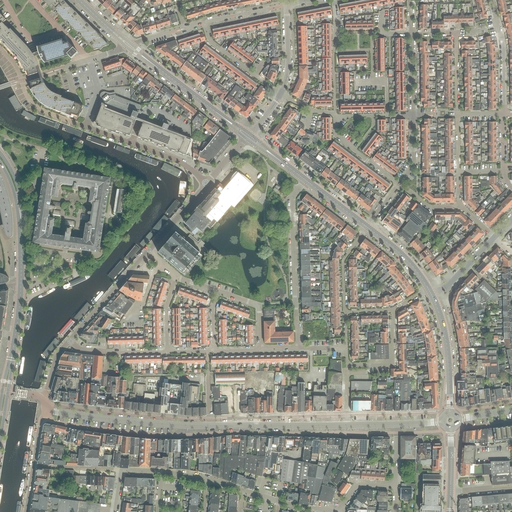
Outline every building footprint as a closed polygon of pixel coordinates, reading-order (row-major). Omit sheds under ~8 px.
[(71,8),(64,0),(63,1),(62,0),(55,0),(49,6),(53,11),(54,10),(61,18),(71,8)] [(106,9),(107,9),(109,7),(115,0),(107,0),(103,5),(104,6),(103,6),(106,9)] [(123,2),(124,0),(115,0),(109,7),(107,9),(113,14),(114,12),(123,2)] [(114,12),(113,14),(117,17),(117,18),(118,19),(119,19),(119,20),(121,18),(125,13),(122,10),(124,8),(123,8),(126,4),(123,2),(114,12)] [(135,17),(139,12),(142,9),(134,3),(130,7),(125,13),(121,18),(119,20),(123,23),(124,24),(124,25),(125,26),(126,25),(127,26),(135,17)] [(171,22),(171,24),(172,24),(178,22),(175,14),(174,12),(173,7),(167,9),(171,22)] [(61,18),(65,22),(66,22),(73,29),(83,19),(75,12),(71,8),(61,18)] [(499,10),(500,16),(503,16),(503,15),(508,14),(507,10),(510,10),(510,8),(499,10)] [(171,25),(170,22),(168,16),(165,17),(164,14),(161,15),(160,15),(162,20),(164,27),(171,25)] [(132,30),(133,28),(137,24),(134,22),(137,19),(135,17),(127,26),(129,28),(129,29),(130,30),(131,30),(132,30)] [(149,18),(147,19),(147,20),(151,31),(152,30),(152,31),(153,30),(154,31),(155,30),(156,29),(157,29),(156,27),(154,22),(150,24),(149,18)] [(83,19),(73,29),(77,33),(78,33),(85,40),(95,31),(87,23),(83,19)] [(158,29),(164,27),(162,20),(159,21),(159,19),(155,21),(158,29)] [(143,26),(144,31),(145,33),(146,33),(148,33),(148,32),(149,32),(149,31),(151,31),(147,20),(145,21),(147,25),(143,26)] [(140,26),(138,25),(134,29),(132,31),(137,35),(137,34),(138,35),(143,33),(141,26),(140,26)] [(7,27),(0,33),(0,40),(14,55),(16,58),(19,62),(22,66),(23,69),(24,72),(26,71),(28,76),(38,73),(39,73),(38,70),(37,66),(35,63),(34,60),(32,57),(30,54),(28,51),(26,48),(24,46),(13,35),(15,34),(12,31),(11,32),(9,31),(10,30),(7,27)] [(95,31),(85,40),(94,50),(109,45),(95,31)] [(199,33),(193,35),(197,47),(199,46),(198,43),(205,41),(203,34),(199,35),(199,33)] [(193,35),(188,37),(191,45),(194,44),(195,47),(197,47),(193,35)] [(185,50),(187,50),(183,38),(178,40),(181,49),(184,47),(185,50)] [(41,59),(42,60),(43,61),(44,63),(45,63),(68,55),(71,59),(78,52),(73,48),(68,43),(63,45),(62,40),(38,48),(38,47),(37,47),(37,48),(37,49),(38,50),(38,51),(38,52),(39,53),(39,55),(40,56),(40,57),(41,59)] [(157,47),(156,50),(166,57),(172,49),(176,47),(178,46),(177,43),(176,41),(157,47)] [(469,49),(475,49),(479,49),(478,42),(475,43),(475,41),(469,41),(469,42),(469,48),(469,49)] [(228,49),(232,52),(240,43),(238,42),(236,44),(233,42),(228,49)] [(240,43),(232,52),(237,56),(242,48),(239,46),(241,44),(240,43)] [(205,44),(200,52),(203,54),(201,56),(203,57),(210,48),(205,44)] [(172,49),(166,57),(168,59),(170,61),(170,60),(171,61),(176,54),(173,52),(177,47),(176,47),(172,49)] [(209,58),(214,51),(210,48),(203,57),(204,58),(206,56),(209,58)] [(242,48),(237,56),(241,59),(248,49),(247,48),(245,51),(242,48)] [(248,49),(241,59),(245,62),(251,55),(248,53),(250,50),(248,49)] [(210,63),(211,64),(219,54),(214,51),(209,58),(212,60),(210,63)] [(176,54),(171,61),(173,63),(176,64),(182,56),(181,53),(180,54),(178,56),(176,54)] [(211,64),(213,65),(215,63),(217,65),(223,58),(219,54),(211,64)] [(245,62),(250,65),(257,56),(255,55),(253,57),(251,55),(245,62)] [(180,68),(183,64),(185,61),(182,59),(183,57),(182,56),(176,64),(180,68)] [(188,63),(192,57),(190,56),(181,68),(183,70),(183,71),(185,72),(186,72),(191,65),(188,63)] [(199,65),(203,60),(198,57),(194,61),(199,65)] [(223,58),(217,65),(220,67),(218,69),(220,71),(227,61),(223,58)] [(115,71),(117,70),(113,59),(107,61),(110,69),(114,68),(115,71)] [(125,62),(122,66),(125,68),(123,71),(125,72),(132,62),(127,59),(125,62)] [(208,64),(203,60),(199,65),(199,66),(201,67),(204,69),(208,64)] [(232,64),(227,61),(220,71),(221,72),(223,69),(226,71),(232,64)] [(125,72),(126,73),(128,70),(131,73),(136,66),(134,64),(132,62),(125,72)] [(227,76),(229,77),(236,67),(232,64),(226,71),(229,73),(227,76)] [(191,65),(186,72),(186,73),(188,75),(189,74),(191,76),(198,67),(196,65),(194,67),(191,65)] [(265,68),(268,70),(269,71),(277,74),(277,73),(278,73),(279,67),(278,65),(267,65),(265,68)] [(136,77),(140,72),(142,70),(139,68),(139,67),(138,67),(138,66),(137,67),(137,66),(132,72),(131,73),(128,76),(129,79),(133,74),(136,77)] [(198,67),(191,76),(193,78),(195,80),(195,79),(196,80),(201,72),(198,70),(201,67),(199,66),(198,67)] [(201,72),(196,80),(196,81),(198,82),(199,82),(201,83),(212,69),(209,67),(205,73),(206,73),(204,75),(201,72)] [(236,67),(229,77),(230,78),(232,76),(235,78),(240,71),(236,67)] [(141,82),(146,76),(147,74),(147,73),(145,72),(144,72),(142,71),(143,70),(134,82),(136,83),(138,80),(141,82)] [(277,74),(269,71),(268,70),(264,76),(272,82),(274,82),(274,81),(277,74)] [(236,82),(237,84),(244,74),(240,71),(235,78),(237,80),(236,82)] [(243,84),(249,77),(244,74),(237,84),(239,85),(241,82),(243,84)] [(143,85),(146,87),(148,85),(151,80),(153,78),(152,78),(153,77),(151,76),(150,76),(148,75),(147,77),(138,88),(140,89),(143,85)] [(207,88),(215,77),(213,75),(210,79),(207,77),(202,84),(202,85),(203,86),(204,86),(207,88)] [(217,78),(215,77),(207,88),(209,90),(209,91),(211,91),(212,91),(212,92),(217,85),(214,82),(216,80),(217,78)] [(244,89),(246,90),(253,80),(249,77),(243,84),(246,86),(244,89)] [(153,78),(151,80),(148,85),(151,88),(149,91),(151,92),(158,82),(156,81),(156,80),(155,79),(154,79),(153,79),(153,78)] [(306,84),(308,80),(300,78),(300,79),(299,79),(298,80),(299,81),(298,84),(307,88),(310,86),(311,86),(309,85),(308,85),(306,84)] [(60,112),(65,99),(61,97),(61,98),(59,97),(60,96),(56,95),(56,96),(51,94),(49,92),(47,91),(45,89),(44,87),(43,84),(42,82),(41,79),(40,79),(30,82),(31,85),(32,89),(30,90),(32,94),(34,97),(36,99),(38,101),(40,103),(44,105),(50,108),(60,112)] [(253,80),(246,90),(247,91),(249,89),(252,91),(258,84),(253,80)] [(161,88),(163,86),(162,86),(162,85),(161,84),(160,84),(158,82),(151,92),(152,93),(154,91),(157,93),(161,88)] [(216,94),(217,96),(226,84),(224,83),(222,86),(218,83),(217,85),(212,92),(213,92),(213,93),(214,94),(215,94),(216,94)] [(222,100),(228,93),(225,90),(226,89),(225,89),(227,86),(226,84),(217,96),(220,98),(220,99),(221,100),(222,99),(222,100)] [(302,92),(304,89),(304,90),(303,92),(305,94),(305,93),(308,91),(307,90),(308,90),(310,86),(307,88),(298,84),(296,86),(295,86),(295,87),(295,88),(295,89),(302,92)] [(267,91),(261,86),(259,89),(255,87),(254,89),(264,96),(265,94),(266,94),(267,92),(267,91)] [(158,102),(160,102),(161,100),(169,90),(167,89),(168,88),(167,88),(167,89),(166,89),(166,88),(165,87),(164,87),(159,93),(158,94),(161,96),(157,102),(158,102)] [(254,95),(253,96),(260,101),(260,100),(261,101),(263,99),(262,98),(264,96),(254,89),(252,91),(255,94),(254,95)] [(295,89),(293,94),(293,95),(296,97),(299,99),(300,99),(303,100),(303,98),(305,95),(305,94),(303,92),(302,92),(295,89)] [(352,91),(352,89),(340,89),(340,95),(343,95),(344,99),(350,99),(350,96),(349,96),(349,91),(352,91)] [(172,96),(174,94),(173,94),(173,93),(172,92),(171,92),(171,91),(170,92),(169,90),(161,100),(163,102),(166,98),(169,101),(172,96)] [(233,90),(224,101),(226,103),(227,104),(228,104),(229,105),(234,99),(231,97),(235,91),(233,90)] [(305,93),(305,94),(305,95),(303,98),(303,100),(308,102),(309,100),(311,92),(309,92),(308,94),(305,93)] [(233,108),(234,108),(240,100),(238,98),(240,95),(238,93),(234,99),(229,105),(231,106),(231,107),(232,108),(233,108)] [(243,106),(239,112),(240,113),(239,113),(240,114),(241,115),(242,115),(243,115),(246,117),(248,117),(252,112),(252,111),(256,106),(259,102),(257,100),(253,97),(250,94),(248,93),(245,98),(248,100),(249,101),(245,106),(246,106),(245,107),(243,106)] [(97,127),(101,128),(115,133),(116,131),(130,136),(138,115),(140,113),(139,111),(141,106),(116,96),(115,95),(116,95),(111,96),(110,96),(109,96),(108,96),(108,95),(107,95),(107,94),(102,98),(102,99),(103,99),(103,100),(103,101),(103,102),(95,123),(98,124),(97,127)] [(315,106),(320,106),(320,94),(318,94),(318,97),(311,97),(311,105),(315,105),(315,106)] [(175,96),(175,95),(173,97),(170,101),(173,102),(170,106),(172,107),(177,101),(179,102),(181,100),(177,97),(178,97),(176,95),(175,96)] [(11,99),(20,112),(24,109),(16,96),(11,99)] [(239,112),(243,106),(241,104),(243,101),(244,99),(242,98),(240,100),(234,108),(236,110),(236,111),(237,112),(238,112),(239,112)] [(65,99),(60,112),(70,116),(71,114),(79,117),(83,106),(65,99)] [(175,109),(176,107),(178,105),(182,108),(186,103),(185,103),(185,102),(184,101),(183,101),(181,100),(179,102),(177,101),(172,107),(175,109)] [(183,114),(186,115),(188,113),(189,113),(190,111),(188,109),(190,107),(188,105),(189,105),(187,104),(186,104),(186,103),(182,108),(181,109),(184,111),(185,110),(185,111),(183,114)] [(190,114),(193,117),(195,114),(197,112),(196,111),(196,110),(195,109),(194,110),(190,107),(188,109),(190,111),(189,113),(188,113),(186,115),(188,116),(190,114)] [(293,119),(294,119),(297,115),(298,116),(299,112),(297,111),(296,110),(295,110),(294,110),(293,111),(290,109),(290,110),(289,110),(288,111),(289,111),(287,114),(293,119)] [(27,117),(41,122),(43,118),(29,112),(27,117)] [(192,129),(203,116),(200,113),(200,114),(199,113),(197,112),(192,119),(192,129)] [(301,127),(303,124),(297,121),(296,121),(294,119),(293,119),(287,114),(285,116),(284,116),(284,117),(284,118),(283,118),(284,118),(284,119),(290,123),(292,121),(296,123),(300,126),(301,127)] [(202,127),(206,122),(207,120),(206,119),(207,119),(203,116),(192,129),(193,139),(194,140),(194,139),(196,137),(203,127),(202,127)] [(291,123),(290,123),(284,119),(283,119),(282,120),(282,121),(281,123),(291,131),(292,129),(289,126),(291,123)] [(48,125),(62,130),(63,125),(49,120),(48,125)] [(209,121),(208,121),(204,128),(206,130),(204,133),(206,135),(214,125),(212,123),(212,122),(210,121),(209,121)] [(191,141),(144,123),(143,122),(137,137),(141,139),(142,140),(142,141),(143,141),(144,141),(144,140),(148,141),(148,142),(149,143),(150,143),(151,143),(151,142),(155,144),(154,144),(155,144),(155,145),(156,145),(156,146),(157,146),(157,147),(158,145),(162,146),(162,147),(162,148),(163,148),(164,148),(165,148),(168,149),(169,150),(170,151),(171,152),(172,150),(175,152),(176,153),(177,153),(178,153),(182,154),(182,155),(183,155),(183,156),(184,156),(184,157),(185,157),(186,157),(186,156),(188,156),(189,154),(187,153),(191,141)] [(278,127),(277,127),(284,132),(286,130),(290,133),(290,132),(291,131),(281,123),(279,125),(278,125),(277,126),(278,127)] [(206,135),(208,137),(211,133),(214,136),(216,133),(218,131),(219,129),(218,128),(218,127),(217,126),(216,126),(214,125),(206,135)] [(67,132),(81,137),(83,133),(69,127),(67,132)] [(284,132),(277,127),(276,127),(275,128),(275,129),(274,131),(284,139),(285,138),(281,135),(283,132),(284,132)] [(200,151),(198,159),(199,160),(199,161),(204,162),(205,162),(206,162),(208,163),(210,163),(212,160),(216,156),(228,141),(228,142),(228,141),(230,139),(230,137),(228,136),(228,135),(224,133),(220,129),(218,131),(217,133),(210,142),(203,142),(200,151)] [(274,139),(284,147),(286,145),(288,143),(284,139),(274,131),(273,132),(272,133),(272,134),(271,135),(270,135),(271,135),(271,136),(271,137),(272,138),(273,139),(274,139)] [(300,141),(306,145),(311,140),(315,134),(307,132),(306,133),(303,137),(302,139),(300,141)] [(375,133),(371,137),(381,145),(382,143),(379,141),(382,138),(375,133)] [(371,137),(368,142),(375,147),(377,144),(379,146),(381,145),(371,137)] [(95,142),(109,148),(111,143),(97,138),(95,142)] [(330,150),(333,152),(338,145),(334,141),(327,151),(329,152),(330,150)] [(291,142),(288,146),(286,148),(287,149),(289,151),(289,150),(291,152),(297,145),(295,143),(294,144),(291,142)] [(368,142),(365,146),(374,153),(375,152),(373,150),(375,147),(368,142)] [(115,150),(129,155),(131,150),(117,145),(115,150)] [(299,148),(299,146),(297,145),(291,152),(294,154),(293,154),(295,156),(296,156),(297,156),(299,153),(301,150),(302,150),(300,148),(299,148)] [(334,156),(336,157),(343,148),(338,145),(333,152),(336,154),(334,156)] [(373,155),(374,153),(365,146),(361,150),(368,156),(370,153),(373,155)] [(305,151),(301,156),(300,158),(300,159),(302,161),(305,162),(315,149),(313,148),(312,150),(311,150),(310,152),(309,152),(308,154),(305,151)] [(339,156),(342,158),(347,151),(343,148),(336,157),(337,159),(339,156)] [(315,149),(305,162),(307,164),(307,165),(309,166),(310,166),(315,159),(312,156),(315,153),(316,153),(317,150),(315,149)] [(343,163),(344,164),(351,155),(347,151),(342,158),(344,160),(343,163)] [(377,162),(384,153),(383,152),(381,154),(378,152),(372,159),(377,162)] [(384,153),(377,162),(381,166),(387,158),(384,156),(386,154),(384,153)] [(312,168),(315,170),(323,159),(322,158),(321,157),(318,155),(315,159),(310,166),(310,167),(312,169),(312,168)] [(348,163),(350,165),(356,158),(351,155),(344,164),(346,165),(348,163)] [(145,161),(159,166),(161,161),(147,156),(145,161)] [(351,169),(353,171),(360,161),(356,158),(350,165),(353,167),(351,169)] [(387,158),(381,166),(385,169),(393,159),(391,158),(389,161),(387,158)] [(323,159),(315,170),(317,172),(319,174),(319,173),(320,174),(325,167),(322,164),(323,163),(325,160),(323,159)] [(393,159),(385,169),(390,172),(395,165),(392,163),(394,160),(393,159)] [(356,169),(359,171),(364,164),(360,161),(353,171),(354,172),(356,169)] [(164,168),(178,174),(180,170),(166,164),(164,168)] [(360,176),(362,177),(369,168),(364,164),(359,171),(362,173),(360,176)] [(395,165),(390,172),(394,175),(401,166),(400,165),(398,167),(395,165)] [(330,168),(329,170),(326,168),(321,174),(321,175),(321,176),(323,177),(324,177),(326,178),(331,172),(334,167),(332,166),(331,168),(330,168)] [(422,173),(425,173),(425,177),(434,177),(434,171),(430,171),(430,167),(422,167),(422,173)] [(38,208),(39,208),(35,231),(35,235),(33,243),(64,247),(66,248),(68,248),(89,251),(99,252),(100,244),(101,241),(101,235),(103,236),(103,234),(102,234),(103,228),(104,218),(105,218),(104,217),(105,215),(105,213),(106,213),(105,213),(109,190),(109,186),(110,178),(55,170),(45,168),(44,176),(43,180),(39,203),(39,206),(39,208),(38,208)] [(340,170),(338,168),(334,174),(331,172),(326,178),(326,179),(327,180),(328,180),(330,182),(339,171),(340,170)] [(365,176),(368,178),(373,171),(369,168),(362,177),(363,178),(365,176)] [(335,185),(340,179),(337,177),(339,175),(338,174),(340,172),(339,171),(330,182),(332,183),(333,184),(334,185),(335,185)] [(369,182),(370,183),(377,174),(373,171),(368,178),(370,180),(369,182)] [(231,178),(230,180),(231,181),(228,185),(225,188),(219,183),(216,187),(216,188),(215,189),(200,206),(199,205),(197,208),(194,211),(184,223),(187,226),(185,228),(188,231),(191,233),(194,236),(199,230),(202,232),(208,226),(210,228),(216,221),(217,222),(224,214),(231,205),(234,208),(254,185),(253,184),(251,183),(250,181),(249,180),(248,179),(246,178),(245,177),(244,176),(242,175),(241,174),(239,173),(238,172),(236,172),(235,172),(234,173),(233,174),(233,175),(232,177),(231,178)] [(0,207),(3,225),(2,225),(1,225),(1,226),(1,227),(1,228),(2,228),(3,228),(7,236),(7,237),(8,237),(8,238),(9,238),(10,238),(11,238),(11,237),(12,237),(12,236),(13,236),(13,235),(13,229),(13,224),(12,217),(12,212),(11,206),(10,204),(10,201),(9,196),(7,191),(6,186),(3,180),(1,174),(0,174),(0,173),(0,207)] [(374,182),(376,184),(382,177),(377,174),(370,183),(372,185),(374,182)] [(348,176),(344,182),(341,179),(336,186),(337,186),(337,187),(338,188),(339,188),(341,190),(346,183),(350,178),(348,176)] [(377,189),(379,190),(386,181),(382,177),(376,184),(379,186),(377,189)] [(344,192),(346,193),(351,187),(354,182),(353,180),(349,185),(346,183),(341,190),(342,190),(341,190),(342,191),(343,192),(344,192)] [(386,181),(379,190),(380,191),(382,189),(385,191),(390,184),(386,181)] [(496,182),(496,181),(494,181),(492,183),(481,183),(481,186),(486,186),(489,186),(492,189),(498,184),(496,182)] [(490,194),(491,195),(500,187),(499,186),(499,185),(498,184),(492,189),(493,191),(490,194)] [(348,195),(350,197),(356,190),(358,187),(356,186),(354,189),(351,187),(346,193),(346,194),(347,195),(348,195)] [(496,194),(498,196),(503,191),(503,190),(502,189),(500,187),(491,195),(493,197),(494,196),(496,194)] [(117,189),(117,190),(114,212),(122,213),(126,191),(117,189)] [(353,199),(355,200),(362,191),(360,190),(358,192),(356,190),(350,197),(351,197),(351,198),(352,199),(353,199)] [(439,190),(438,190),(438,191),(438,194),(434,194),(434,197),(432,203),(435,203),(436,203),(437,203),(438,203),(440,203),(441,203),(440,191),(439,190)] [(411,204),(408,201),(410,199),(403,193),(400,197),(401,197),(400,198),(410,206),(411,204)] [(423,193),(423,196),(424,197),(432,203),(434,197),(430,194),(429,193),(427,193),(423,193)] [(364,197),(361,194),(356,201),(357,201),(357,202),(358,203),(359,203),(361,205),(368,196),(366,194),(364,197)] [(372,208),(371,208),(373,206),(375,204),(374,204),(379,197),(375,194),(370,201),(371,201),(366,208),(366,209),(367,210),(368,210),(369,211),(370,209),(371,210),(372,208)] [(452,194),(446,194),(446,203),(450,203),(453,203),(454,202),(455,202),(455,199),(454,199),(454,194),(452,194)] [(298,209),(299,209),(301,211),(301,212),(302,210),(311,198),(309,197),(308,196),(307,195),(306,195),(303,199),(302,199),(301,200),(302,201),(301,201),(303,203),(301,206),(301,205),(298,209)] [(464,197),(464,199),(464,200),(464,202),(467,205),(473,199),(475,197),(474,195),(472,196),(464,196),(464,197)] [(365,208),(366,208),(371,201),(370,201),(368,199),(369,197),(368,196),(361,205),(363,206),(363,207),(364,208),(365,208)] [(473,199),(467,205),(467,206),(468,207),(469,207),(470,208),(480,198),(481,197),(480,196),(479,196),(476,198),(477,198),(475,201),(473,199)] [(502,197),(501,199),(509,207),(511,205),(511,204),(511,202),(507,198),(505,200),(504,199),(502,197)] [(179,198),(170,210),(173,213),(183,201),(179,198)] [(307,207),(310,209),(316,202),(315,201),(314,200),(313,200),(311,198),(302,210),(303,211),(305,209),(307,207)] [(409,208),(410,206),(400,198),(399,199),(396,202),(403,207),(405,209),(406,209),(403,207),(405,205),(407,206),(406,207),(408,208),(409,208)] [(480,198),(470,208),(471,209),(472,210),(473,211),(474,211),(476,210),(480,206),(477,203),(481,200),(480,198)] [(501,199),(499,200),(501,202),(500,202),(502,203),(500,205),(505,211),(506,210),(507,210),(508,209),(508,208),(509,207),(501,199)] [(412,212),(415,206),(417,204),(415,203),(414,202),(413,201),(411,204),(410,206),(409,208),(411,210),(408,214),(409,215),(412,212)] [(313,211),(311,214),(313,215),(320,205),(318,204),(318,203),(317,202),(316,202),(310,209),(313,211)] [(393,207),(395,208),(404,215),(405,213),(401,210),(403,207),(396,202),(394,205),(394,206),(393,206),(393,207)] [(481,215),(485,210),(482,208),(485,205),(483,203),(476,210),(474,212),(476,214),(476,215),(478,216),(479,216),(481,215)] [(320,216),(323,211),(325,209),(324,209),(324,208),(323,207),(322,207),(320,205),(313,215),(315,216),(317,214),(320,216)] [(414,213),(412,212),(409,215),(406,219),(407,219),(405,221),(407,223),(402,229),(401,230),(399,232),(398,233),(398,234),(401,237),(402,237),(402,238),(402,237),(403,238),(404,239),(404,240),(407,243),(408,242),(412,238),(417,232),(419,234),(420,234),(421,231),(422,232),(427,225),(423,222),(424,221),(426,222),(431,215),(418,205),(417,205),(418,205),(413,212),(414,213)] [(491,205),(490,207),(494,211),(491,213),(497,219),(498,219),(499,218),(500,217),(501,215),(493,206),(491,205)] [(505,211),(500,205),(499,205),(497,207),(494,205),(493,206),(501,215),(503,213),(504,213),(505,212),(505,211)] [(397,212),(397,211),(392,207),(390,210),(388,214),(387,215),(382,221),(390,227),(391,228),(394,231),(395,230),(396,231),(395,232),(396,232),(406,219),(406,218),(407,218),(404,216),(401,214),(401,215),(400,216),(399,214),(398,216),(395,214),(397,212)] [(326,210),(320,217),(324,219),(321,223),(323,224),(326,221),(331,213),(329,212),(329,211),(327,210),(326,210)] [(485,212),(483,213),(494,223),(495,221),(496,221),(497,220),(497,219),(491,213),(489,216),(485,212)] [(325,227),(327,228),(335,217),(333,216),(333,215),(332,214),(331,214),(331,213),(326,221),(328,223),(325,227)] [(481,215),(480,217),(486,223),(488,225),(488,226),(489,227),(490,227),(491,227),(494,223),(483,213),(481,215)] [(462,225),(466,221),(468,219),(467,219),(467,218),(466,217),(465,217),(463,214),(461,217),(461,220),(459,222),(457,224),(458,225),(460,223),(462,225)] [(165,215),(155,226),(159,229),(169,218),(165,215)] [(314,224),(316,221),(314,219),(313,220),(309,218),(307,218),(307,215),(299,215),(299,216),(299,217),(299,218),(299,220),(309,220),(313,222),(314,224)] [(335,217),(327,228),(329,229),(332,226),(335,228),(340,221),(340,220),(340,219),(338,218),(337,219),(335,217)] [(468,228),(472,224),(473,223),(470,221),(469,221),(468,220),(466,222),(462,226),(459,229),(457,232),(460,234),(462,233),(461,232),(461,231),(464,228),(465,230),(466,229),(467,230),(468,228)] [(340,231),(345,225),(345,224),(344,223),(343,222),(342,222),(340,221),(335,228),(334,228),(332,231),(334,233),(337,229),(340,231)] [(432,233),(437,226),(432,223),(427,229),(432,233)] [(477,228),(472,224),(468,228),(479,239),(479,238),(480,237),(481,238),(483,235),(483,234),(477,228)] [(347,226),(341,233),(345,235),(340,241),(342,242),(352,229),(350,228),(351,228),(351,227),(350,228),(349,227),(348,226),(347,226)] [(467,230),(471,234),(469,236),(476,243),(478,240),(478,239),(479,239),(468,228),(467,230)] [(347,246),(349,243),(346,241),(348,238),(352,240),(354,237),(355,236),(354,236),(357,233),(356,233),(356,232),(355,231),(354,231),(353,231),(354,230),(353,231),(352,229),(342,242),(345,244),(347,246)] [(151,231),(142,242),(145,245),(155,234),(151,231)] [(199,253),(185,240),(176,232),(167,242),(158,252),(182,273),(191,263),(199,253)] [(463,242),(461,245),(468,251),(470,248),(471,247),(460,236),(456,232),(455,234),(463,242)] [(419,234),(413,240),(414,240),(410,244),(412,246),(412,247),(413,248),(414,248),(415,248),(421,242),(418,240),(422,236),(420,234),(419,234)] [(476,243),(469,236),(465,240),(463,238),(464,237),(462,235),(460,236),(471,247),(472,246),(471,246),(472,245),(473,246),(476,243)] [(346,248),(347,246),(345,244),(342,242),(340,241),(337,238),(335,239),(338,241),(337,242),(339,243),(337,245),(342,249),(344,250),(345,249),(346,248)] [(360,246),(362,247),(363,248),(360,252),(362,254),(370,243),(368,242),(368,241),(366,239),(365,240),(365,239),(360,246)] [(425,244),(423,245),(421,242),(415,248),(415,249),(415,250),(416,251),(417,251),(419,253),(425,246),(426,247),(427,246),(427,247),(428,245),(430,244),(428,242),(426,244),(425,244)] [(373,249),(375,247),(374,247),(375,246),(372,244),(372,245),(370,243),(362,254),(364,255),(367,251),(370,254),(373,249)] [(456,244),(454,246),(463,255),(464,255),(463,254),(464,253),(465,254),(468,251),(461,245),(458,247),(456,244)] [(139,245),(129,256),(133,260),(142,248),(139,245)] [(341,257),(341,256),(341,255),(343,251),(341,250),(337,246),(333,251),(334,252),(341,257)] [(463,255),(454,246),(452,248),(455,250),(453,253),(460,259),(463,257),(462,256),(463,255)] [(375,257),(380,251),(379,250),(379,249),(378,249),(377,249),(375,247),(373,249),(370,254),(367,258),(369,259),(372,255),(375,257)] [(427,249),(422,253),(420,254),(421,255),(421,256),(421,257),(422,257),(424,259),(434,250),(433,248),(430,250),(431,251),(430,252),(427,249)] [(498,259),(501,255),(503,254),(501,252),(499,250),(499,249),(498,248),(497,248),(495,251),(494,251),(493,252),(492,253),(498,259)] [(460,259),(453,253),(450,255),(445,249),(443,251),(446,254),(455,263),(456,263),(455,262),(456,262),(457,262),(460,259)] [(361,257),(363,259),(363,260),(365,257),(356,250),(353,255),(355,256),(359,260),(361,257)] [(434,255),(436,253),(434,250),(424,259),(426,261),(426,262),(426,263),(427,263),(428,264),(430,262),(435,258),(432,255),(433,254),(434,255)] [(338,257),(339,257),(341,257),(334,252),(333,254),(333,256),(332,256),(332,261),(338,261),(339,261),(338,257)] [(378,261),(380,263),(387,256),(386,256),(387,255),(384,253),(384,254),(382,252),(375,260),(373,262),(375,264),(378,261)] [(490,255),(488,257),(490,259),(494,263),(496,265),(497,266),(498,264),(495,262),(498,259),(492,253),(492,254),(491,254),(490,255)] [(449,265),(451,267),(452,267),(455,265),(454,264),(455,263),(446,254),(444,256),(447,259),(445,261),(449,265)] [(508,258),(506,257),(506,256),(505,255),(504,255),(504,254),(500,258),(503,260),(503,261),(503,263),(503,262),(510,261),(510,260),(509,260),(509,259),(509,258),(508,258)] [(380,263),(378,266),(374,271),(376,272),(383,265),(385,267),(392,260),(389,257),(388,258),(387,256),(380,263)] [(430,263),(428,264),(429,266),(429,267),(431,270),(439,264),(437,261),(442,258),(440,256),(430,263)] [(494,263),(488,257),(488,258),(487,258),(486,259),(486,260),(484,262),(490,268),(492,271),(494,269),(492,266),(494,263)] [(385,267),(388,269),(385,272),(386,273),(387,272),(389,271),(396,265),(394,263),(394,262),(392,260),(385,267)] [(125,261),(115,272),(119,276),(129,264),(125,261)] [(479,266),(486,272),(489,275),(490,274),(487,271),(490,268),(484,262),(483,262),(482,262),(481,264),(480,266),(479,266)] [(444,270),(446,268),(447,268),(448,267),(447,265),(446,264),(441,268),(441,267),(442,266),(442,265),(440,263),(439,264),(431,270),(433,273),(434,273),(435,273),(434,274),(435,276),(436,275),(437,276),(439,274),(438,274),(440,273),(440,274),(443,272),(443,271),(444,269),(444,270)] [(475,271),(477,272),(482,277),(484,274),(487,277),(489,276),(489,275),(486,272),(479,266),(478,268),(477,268),(476,269),(476,270),(475,271)] [(389,271),(387,272),(382,278),(384,279),(389,274),(391,277),(399,271),(396,268),(395,268),(394,267),(389,271)] [(393,280),(386,286),(387,288),(396,281),(400,277),(402,276),(400,274),(401,273),(399,271),(391,277),(393,280)] [(0,284),(0,285),(1,285),(2,284),(3,284),(4,284),(5,284),(6,283),(7,283),(8,283),(8,282),(9,282),(9,281),(9,280),(9,279),(9,278),(8,277),(7,277),(7,276),(6,276),(6,275),(5,275),(4,274),(3,274),(2,274),(1,274),(0,273),(0,284)] [(479,279),(473,273),(472,274),(471,274),(470,275),(470,276),(470,277),(469,278),(468,278),(477,286),(479,284),(476,282),(479,279)] [(73,285),(87,279),(84,274),(71,281),(73,285)] [(149,283),(149,276),(133,275),(129,280),(128,281),(129,281),(128,281),(143,283),(149,283)] [(404,279),(403,277),(401,278),(391,286),(391,287),(393,288),(398,284),(400,287),(407,281),(405,278),(404,279)] [(464,282),(470,288),(473,285),(475,288),(477,286),(468,278),(469,278),(468,279),(467,279),(467,280),(466,280),(465,281),(465,282),(464,282)] [(458,298),(454,296),(453,298),(452,301),(452,306),(451,306),(453,312),(486,302),(487,302),(487,301),(498,301),(498,298),(498,295),(498,293),(484,280),(475,290),(478,292),(470,294),(458,298)] [(159,287),(166,289),(168,284),(161,281),(159,287)] [(402,290),(398,292),(399,294),(410,287),(409,284),(407,281),(400,287),(402,290)] [(119,291),(136,300),(142,301),(144,284),(127,282),(126,282),(127,282),(123,286),(123,287),(120,290),(119,291)] [(470,288),(464,282),(459,287),(465,293),(466,292),(468,293),(470,294),(478,292),(475,290),(473,291),(473,290),(470,288)] [(54,294),(68,288),(65,284),(52,290),(54,294)] [(164,295),(166,289),(159,287),(157,293),(164,295)] [(177,295),(183,296),(186,289),(180,287),(177,295)] [(412,288),(412,289),(410,287),(399,294),(401,297),(402,299),(404,298),(402,295),(405,293),(405,294),(407,296),(414,292),(413,291),(414,291),(412,288)] [(458,298),(470,294),(468,293),(466,292),(465,293),(459,287),(455,291),(454,296),(458,298)] [(396,300),(397,302),(399,301),(400,301),(401,300),(402,299),(401,297),(399,294),(398,292),(397,292),(396,291),(393,293),(389,288),(387,289),(391,294),(393,295),(396,300)] [(100,289),(90,300),(94,304),(104,292),(100,289)] [(186,289),(183,296),(189,298),(191,291),(186,289)] [(0,290),(0,347),(3,332),(8,300),(9,290),(0,290)] [(195,300),(197,293),(191,291),(189,298),(195,300)] [(120,293),(118,292),(114,296),(126,303),(127,302),(128,300),(124,297),(125,296),(120,293)] [(157,293),(155,298),(163,301),(164,295),(157,293)] [(396,302),(395,300),(392,296),(390,297),(387,293),(385,293),(389,304),(392,304),(392,305),(393,304),(394,305),(395,304),(395,303),(396,302)] [(202,295),(200,302),(206,304),(208,297),(202,295)] [(117,303),(123,307),(125,304),(126,303),(114,296),(112,299),(117,303)] [(321,297),(311,297),(302,298),(302,300),(301,300),(301,302),(302,302),(302,303),(302,307),(315,307),(318,307),(317,302),(315,303),(315,300),(321,299),(321,297)] [(155,298),(155,299),(154,304),(161,307),(163,301),(155,298)] [(121,310),(123,307),(117,303),(112,299),(108,303),(111,305),(118,310),(120,311),(121,310)] [(219,309),(225,311),(228,303),(222,302),(219,309)] [(411,306),(413,311),(414,311),(422,307),(419,302),(414,304),(413,304),(412,304),(412,305),(411,306)] [(486,302),(453,312),(454,313),(453,313),(453,314),(454,314),(455,318),(477,311),(477,310),(482,309),(482,310),(487,309),(487,306),(486,302)] [(111,305),(108,303),(105,307),(111,310),(113,312),(115,310),(119,313),(119,312),(120,311),(118,310),(111,305)] [(228,303),(225,311),(231,313),(233,305),(228,303)] [(233,305),(231,313),(237,314),(239,307),(233,305)] [(85,307),(75,318),(79,321),(89,310),(85,307)] [(116,316),(117,315),(116,314),(113,312),(111,310),(105,307),(102,310),(110,315),(113,317),(116,316)] [(239,307),(237,314),(242,316),(245,309),(239,307)] [(415,314),(412,315),(413,317),(424,313),(423,310),(423,308),(422,308),(422,307),(414,311),(415,314)] [(242,316),(248,318),(250,311),(245,309),(242,316)] [(409,314),(409,313),(407,311),(406,309),(405,309),(403,309),(403,310),(402,311),(402,312),(403,315),(405,318),(404,319),(405,322),(407,321),(405,318),(408,316),(410,315),(409,314)] [(107,317),(115,320),(116,316),(113,317),(110,315),(102,310),(99,314),(107,317)] [(478,314),(477,311),(455,318),(456,321),(455,322),(456,322),(456,323),(456,324),(465,321),(466,321),(480,321),(485,319),(483,312),(478,314)] [(417,318),(418,321),(426,318),(426,317),(426,316),(425,315),(424,313),(413,317),(413,319),(417,318)] [(110,330),(111,327),(113,323),(114,321),(104,317),(104,319),(101,323),(99,325),(98,327),(99,328),(110,330)] [(426,318),(418,321),(419,325),(416,326),(416,328),(428,324),(427,322),(427,321),(427,319),(426,319),(426,318)] [(265,343),(277,342),(294,342),(293,332),(285,332),(285,330),(284,330),(284,331),(282,331),(282,330),(282,332),(275,332),(274,321),(264,322),(265,343)] [(471,326),(471,325),(467,325),(466,321),(465,321),(456,324),(455,324),(456,329),(456,330),(468,327),(471,326)] [(71,322),(61,334),(65,337),(75,326),(71,322)] [(91,322),(83,332),(90,333),(98,333),(99,328),(98,327),(96,326),(91,322)] [(422,332),(427,331),(430,330),(429,329),(430,328),(429,327),(428,324),(416,328),(417,330),(420,329),(422,332)] [(458,336),(469,334),(468,329),(472,329),(471,326),(468,327),(456,330),(456,331),(457,331),(458,335),(458,336)] [(303,339),(323,338),(323,336),(328,336),(328,327),(303,328),(303,339)] [(382,328),(382,332),(380,332),(380,337),(384,337),(384,338),(388,338),(388,336),(389,335),(389,334),(388,333),(388,332),(388,328),(382,328)] [(431,331),(430,331),(429,331),(423,333),(424,336),(420,337),(420,340),(433,337),(432,334),(432,333),(432,332),(431,331)] [(90,333),(83,332),(79,336),(87,340),(86,344),(90,344),(90,342),(94,334),(90,333)] [(470,338),(469,334),(458,336),(458,341),(458,342),(470,340),(474,340),(473,338),(473,337),(470,338)] [(460,348),(462,347),(471,347),(470,342),(474,342),(474,340),(470,340),(458,342),(458,343),(459,343),(459,347),(460,347),(460,348)] [(54,342),(44,353),(48,357),(58,345),(54,342)] [(511,343),(505,345),(506,348),(501,349),(502,352),(506,351),(506,350),(511,348),(511,343)] [(388,345),(375,345),(376,353),(376,360),(389,359),(389,356),(389,354),(389,353),(388,351),(389,351),(389,350),(388,350),(388,348),(389,348),(388,348),(388,345)] [(498,348),(477,348),(477,367),(486,367),(487,379),(488,379),(493,378),(499,377),(499,368),(498,366),(498,363),(498,360),(498,348)] [(59,364),(81,367),(81,359),(82,354),(77,353),(73,353),(66,352),(66,351),(61,357),(59,364)] [(82,354),(81,359),(81,367),(81,368),(80,368),(80,372),(80,378),(80,380),(86,380),(86,372),(87,372),(87,369),(87,366),(93,366),(94,356),(91,355),(91,356),(88,355),(82,354)] [(511,354),(507,356),(508,359),(505,359),(505,358),(498,360),(498,363),(500,363),(508,361),(511,360),(511,354)] [(100,356),(97,356),(94,355),(94,356),(93,366),(92,378),(96,378),(97,379),(97,378),(101,379),(102,375),(103,363),(103,356),(100,356)] [(435,357),(435,356),(433,356),(427,357),(427,361),(420,361),(417,362),(417,364),(423,364),(423,363),(436,362),(436,359),(436,357),(435,357)] [(509,364),(501,365),(498,366),(499,368),(504,367),(509,366),(511,365),(511,360),(508,361),(509,364)] [(329,373),(342,374),(342,369),(341,361),(331,361),(330,366),(330,368),(329,373)] [(41,380),(45,365),(41,364),(36,378),(41,380)] [(511,372),(511,371),(511,365),(509,366),(510,369),(505,370),(504,367),(499,368),(499,377),(509,375),(511,374),(511,372)] [(396,369),(396,374),(397,374),(397,378),(401,377),(403,377),(407,377),(407,373),(408,373),(408,371),(407,371),(407,369),(399,369),(396,369)] [(80,378),(80,372),(57,370),(55,376),(63,376),(80,378)] [(285,390),(286,378),(286,372),(284,372),(282,382),(281,386),(280,386),(278,396),(278,413),(284,413),(285,390)] [(326,411),(332,411),(334,411),(335,396),(342,396),(342,386),(342,374),(329,373),(328,384),(327,394),(326,396),(326,411)] [(237,385),(240,385),(245,384),(245,374),(215,374),(215,385),(220,385),(233,385),(237,385)] [(78,401),(77,403),(78,403),(83,404),(84,402),(84,392),(85,390),(85,384),(79,384),(80,380),(80,378),(63,376),(62,379),(62,385),(65,386),(68,386),(68,388),(71,388),(75,389),(79,389),(78,392),(78,401)] [(108,393),(112,393),(119,394),(119,393),(120,377),(108,376),(108,379),(107,393),(108,393)] [(58,391),(60,383),(61,379),(61,378),(55,377),(51,392),(55,393),(57,393),(58,391)] [(502,400),(503,400),(502,393),(502,390),(501,386),(500,377),(499,377),(493,378),(494,381),(495,389),(497,401),(498,401),(502,400)] [(100,395),(100,392),(100,387),(101,386),(101,379),(97,378),(97,379),(96,378),(92,378),(91,383),(91,384),(90,390),(90,392),(89,405),(97,406),(97,398),(98,398),(99,394),(100,395)] [(386,381),(387,379),(387,378),(378,378),(378,381),(378,387),(385,387),(386,387),(387,381),(386,381)] [(474,381),(474,378),(473,378),(466,379),(461,379),(458,379),(459,379),(459,381),(458,381),(458,391),(464,390),(465,389),(467,389),(472,388),(475,388),(474,381)] [(467,390),(467,394),(472,393),(473,393),(478,393),(480,404),(485,403),(484,389),(483,381),(483,378),(477,378),(475,378),(474,378),(474,381),(475,388),(472,388),(467,389),(467,390)] [(62,385),(62,379),(61,379),(60,383),(58,391),(57,393),(57,394),(55,393),(53,401),(60,401),(60,399),(61,392),(61,391),(62,385)] [(407,411),(407,404),(411,404),(411,393),(411,391),(411,380),(403,380),(401,380),(400,390),(400,404),(401,404),(401,410),(401,411),(406,411),(407,411)] [(372,382),(351,381),(351,411),(370,411),(372,382)] [(154,402),(155,395),(145,394),(144,396),(144,401),(144,403),(143,411),(145,411),(146,411),(150,412),(151,412),(153,412),(158,412),(160,413),(165,413),(167,413),(168,413),(172,414),(175,414),(179,415),(180,415),(184,415),(187,415),(191,415),(192,415),(194,415),(195,415),(199,415),(201,415),(202,415),(206,415),(206,412),(206,408),(206,407),(201,407),(201,403),(199,403),(198,403),(198,401),(198,399),(199,399),(198,399),(199,394),(199,392),(200,387),(200,385),(200,384),(197,384),(193,384),(192,384),(190,383),(185,383),(183,383),(182,385),(178,385),(175,385),(175,384),(171,384),(170,384),(168,384),(163,383),(161,383),(160,386),(160,388),(160,390),(160,391),(159,395),(159,396),(160,396),(160,395),(162,396),(162,398),(161,398),(161,403),(154,402)] [(424,384),(424,389),(431,389),(431,394),(432,395),(432,409),(439,408),(437,383),(424,384)] [(312,411),(315,411),(319,411),(322,411),(325,411),(326,411),(326,396),(327,394),(327,385),(322,385),(322,390),(318,389),(319,385),(314,385),(312,411)] [(60,401),(67,402),(67,400),(68,388),(68,386),(65,386),(64,392),(61,392),(60,399),(60,401)] [(214,400),(214,415),(221,415),(220,401),(220,399),(220,386),(215,386),(211,386),(212,392),(213,392),(213,397),(214,396),(214,400)] [(68,402),(77,403),(78,401),(78,392),(74,392),(75,389),(71,388),(71,391),(69,391),(68,400),(68,402)] [(393,390),(386,389),(386,396),(385,403),(385,411),(392,411),(392,404),(393,404),(393,399),(393,390)] [(464,401),(464,399),(468,399),(468,398),(467,394),(467,390),(467,389),(465,389),(464,390),(458,391),(458,401),(458,402),(458,405),(459,406),(459,407),(460,406),(462,406),(463,406),(464,406),(464,401)] [(385,411),(385,403),(386,396),(386,391),(378,391),(378,396),(378,402),(377,402),(377,403),(377,411),(385,411)] [(97,398),(97,406),(105,407),(106,395),(105,395),(104,395),(104,392),(100,392),(100,395),(99,394),(98,398),(97,398)] [(108,394),(112,395),(111,398),(107,397),(107,407),(118,408),(119,394),(112,393),(108,393),(108,394)] [(342,396),(335,396),(334,411),(340,411),(341,410),(342,410),(342,396)] [(131,410),(135,410),(136,410),(137,410),(139,398),(137,398),(137,403),(132,402),(133,397),(132,397),(131,397),(130,409),(131,410)] [(220,401),(221,415),(228,414),(227,400),(228,400),(227,399),(220,399),(220,401)] [(46,424),(45,424),(45,425),(44,425),(44,426),(43,430),(43,431),(50,433),(54,435),(52,444),(57,445),(58,441),(58,438),(59,434),(55,433),(56,426),(50,425),(46,424)] [(56,425),(56,426),(55,433),(59,434),(58,438),(63,439),(67,428),(56,425)] [(511,425),(493,428),(494,439),(511,437),(511,425)] [(63,441),(67,442),(73,443),(75,436),(75,432),(76,430),(70,429),(67,428),(63,439),(63,441)] [(99,447),(101,434),(85,431),(84,441),(81,440),(80,446),(81,446),(81,445),(83,445),(83,446),(89,447),(91,447),(93,447),(93,446),(99,447)] [(105,447),(104,447),(104,446),(105,447),(106,437),(106,434),(101,434),(101,436),(99,447),(99,448),(98,466),(103,467),(104,455),(105,447)] [(104,447),(105,447),(115,448),(115,444),(116,438),(116,435),(106,434),(106,437),(105,447),(104,446),(104,447)] [(121,452),(121,453),(129,454),(130,454),(131,437),(122,436),(122,439),(121,444),(120,452),(121,452)] [(232,456),(239,456),(241,436),(232,436),(232,438),(231,455),(232,456)] [(245,457),(245,454),(247,436),(241,436),(239,456),(245,457)] [(264,462),(267,436),(261,436),(261,437),(260,436),(259,449),(253,449),(253,455),(252,455),(245,454),(245,457),(244,469),(244,471),(256,475),(256,476),(262,477),(263,468),(264,462)] [(269,468),(273,439),(273,437),(267,436),(264,462),(263,468),(269,468)] [(401,458),(401,459),(403,459),(415,459),(415,466),(415,471),(415,473),(421,473),(421,467),(421,465),(420,461),(418,461),(418,446),(418,444),(418,437),(417,437),(416,437),(415,436),(414,436),(402,437),(402,436),(401,437),(401,438),(401,443),(401,444),(401,451),(401,452),(401,458)] [(139,441),(139,438),(131,437),(130,454),(129,454),(129,460),(128,467),(132,467),(132,466),(134,467),(139,467),(139,466),(140,455),(138,455),(139,441)] [(277,455),(278,452),(279,437),(273,437),(273,439),(269,468),(273,468),(273,464),(276,464),(277,455)] [(294,437),(286,437),(285,446),(294,446),(294,437)] [(295,437),(295,445),(299,445),(299,447),(302,447),(304,447),(304,446),(305,440),(305,439),(305,437),(303,437),(295,437)] [(313,440),(313,438),(308,438),(305,438),(305,437),(305,439),(305,440),(304,446),(304,447),(304,450),(312,451),(312,447),(313,440)] [(388,463),(388,460),(389,449),(384,449),(384,447),(383,447),(383,437),(378,437),(378,447),(378,446),(378,449),(380,450),(380,452),(384,454),(383,462),(388,463)] [(140,455),(139,466),(147,467),(148,467),(150,467),(150,456),(150,452),(151,442),(151,439),(141,438),(140,441),(140,455)] [(318,459),(320,448),(319,448),(320,438),(314,438),(313,438),(313,440),(312,447),(312,451),(311,458),(318,459)] [(327,438),(320,438),(319,448),(320,448),(318,459),(319,459),(318,462),(325,462),(327,462),(328,459),(328,454),(329,453),(326,453),(327,445),(327,441),(327,438)] [(181,453),(181,469),(187,470),(187,469),(189,470),(190,467),(192,459),(194,459),(194,452),(194,439),(193,439),(188,439),(186,439),(181,440),(181,442),(181,452),(181,453)] [(327,445),(326,453),(329,453),(328,454),(329,454),(333,455),(339,456),(340,446),(340,439),(334,439),(334,441),(333,445),(327,445)] [(356,460),(369,461),(369,455),(368,455),(369,442),(369,440),(367,440),(364,440),(360,439),(360,440),(358,440),(358,439),(354,439),(354,440),(351,439),(349,439),(346,454),(345,455),(338,468),(343,472),(350,476),(356,460)] [(345,439),(340,439),(340,442),(340,446),(339,456),(343,456),(345,450),(348,440),(348,439),(345,439)] [(462,442),(462,443),(464,443),(464,445),(463,448),(462,448),(461,454),(461,456),(461,457),(461,463),(461,464),(473,464),(473,458),(473,456),(473,455),(474,449),(475,449),(476,446),(468,445),(468,443),(462,442)] [(52,444),(51,445),(50,445),(46,444),(41,443),(40,445),(41,445),(40,451),(39,452),(40,453),(63,456),(64,446),(60,445),(57,445),(52,444)] [(78,458),(77,466),(78,466),(82,466),(83,466),(85,466),(86,466),(90,466),(91,466),(91,465),(93,465),(93,466),(94,466),(96,466),(98,466),(99,448),(93,448),(93,449),(89,448),(89,447),(83,446),(83,447),(81,446),(80,446),(79,449),(78,458)] [(441,459),(441,449),(432,450),(432,455),(433,458),(433,459),(439,459),(441,459)] [(295,460),(296,453),(291,452),(287,451),(286,458),(292,459),(295,460)] [(119,467),(120,459),(121,453),(121,452),(114,452),(113,467),(119,467)] [(64,461),(64,456),(63,456),(40,453),(40,454),(39,458),(41,458),(54,460),(64,461)] [(150,467),(150,468),(155,468),(161,468),(166,468),(167,463),(167,462),(168,462),(168,460),(168,459),(169,453),(168,453),(166,453),(166,457),(163,457),(163,458),(160,458),(160,455),(160,454),(159,454),(158,454),(157,454),(157,455),(157,458),(154,458),(154,456),(150,456),(150,467)] [(67,465),(77,466),(78,458),(76,458),(76,456),(77,455),(71,454),(71,456),(71,458),(68,457),(67,465)] [(111,467),(112,455),(108,455),(104,455),(103,467),(104,467),(110,467),(111,467)] [(207,474),(212,475),(213,460),(213,457),(213,455),(208,455),(207,457),(205,457),(205,455),(204,455),(199,455),(199,459),(198,467),(198,472),(207,474)] [(239,456),(232,456),(225,455),(223,479),(227,480),(227,481),(229,471),(229,468),(239,470),(241,470),(244,471),(244,469),(245,457),(239,456)] [(298,467),(296,477),(306,479),(309,456),(302,455),(300,467),(298,467)] [(284,458),(281,480),(288,481),(292,459),(286,458),(284,458)] [(315,478),(317,466),(318,462),(319,459),(318,459),(311,458),(311,460),(310,460),(310,463),(308,477),(315,478)] [(128,467),(129,460),(120,459),(119,467),(124,468),(124,467),(127,467),(127,468),(128,468),(128,467)] [(439,469),(441,470),(441,464),(441,463),(441,459),(439,459),(432,459),(432,467),(432,471),(439,471),(439,469)] [(328,468),(324,476),(329,478),(333,471),(338,464),(336,463),(331,461),(330,463),(328,468)] [(510,472),(510,467),(509,461),(490,462),(490,464),(491,474),(491,476),(492,485),(494,485),(511,483),(511,473),(511,472),(510,472)] [(310,505),(315,506),(317,501),(318,496),(322,483),(324,476),(328,468),(330,463),(328,463),(327,462),(325,462),(318,462),(317,466),(315,478),(314,484),(312,495),(312,494),(312,495),(310,503),(310,505)] [(473,475),(473,476),(491,474),(490,464),(482,464),(474,464),(473,464),(461,464),(461,470),(460,475),(461,475),(460,476),(461,476),(467,476),(467,475),(468,475),(472,475),(473,475)] [(353,479),(355,479),(356,470),(357,467),(357,465),(356,468),(355,470),(352,470),(349,478),(350,478),(350,479),(353,480),(353,479)] [(380,470),(379,481),(384,481),(385,472),(387,473),(387,469),(385,468),(385,470),(380,470)] [(50,470),(43,469),(42,476),(48,477),(49,477),(50,470)] [(72,480),(73,476),(74,471),(72,470),(72,471),(69,471),(69,470),(67,470),(65,470),(63,470),(62,479),(72,480)] [(330,481),(337,485),(343,474),(336,470),(331,479),(330,481)] [(42,476),(36,475),(35,481),(42,482),(42,486),(42,489),(43,489),(46,489),(47,488),(48,477),(42,476)] [(439,475),(423,475),(423,483),(424,483),(424,484),(423,484),(423,492),(422,492),(422,493),(423,493),(424,493),(424,495),(422,496),(422,497),(423,497),(423,504),(420,504),(420,511),(430,511),(431,511),(441,511),(441,504),(439,504),(439,497),(441,497),(441,492),(439,492),(439,485),(439,483),(439,475)] [(87,476),(79,476),(78,482),(78,484),(86,484),(87,476)] [(87,476),(86,484),(86,485),(90,485),(90,491),(94,491),(95,486),(94,486),(94,482),(93,482),(94,477),(94,476),(93,476),(91,476),(87,476)] [(310,494),(312,494),(312,495),(314,484),(315,478),(307,476),(306,483),(307,483),(306,489),(301,488),(300,494),(299,503),(308,505),(308,502),(310,494)] [(318,496),(317,501),(332,503),(337,488),(329,485),(330,481),(331,479),(329,478),(324,476),(322,483),(318,496)] [(342,484),(341,486),(337,491),(340,493),(338,496),(341,498),(346,490),(350,485),(349,485),(344,481),(342,479),(340,482),(342,484)] [(400,499),(401,499),(404,499),(404,501),(409,501),(409,499),(412,499),(412,497),(412,495),(413,495),(413,492),(412,492),(412,488),(415,488),(415,484),(406,484),(402,484),(401,484),(401,485),(401,487),(401,488),(401,493),(401,494),(401,495),(401,499),(400,499)] [(42,489),(38,488),(38,486),(34,485),(33,493),(36,493),(41,493),(43,494),(44,495),(45,497),(48,497),(49,494),(49,490),(46,489),(43,489),(42,489)] [(360,491),(359,493),(361,495),(366,499),(367,490),(364,489),(363,489),(362,490),(360,491)] [(36,493),(33,493),(32,500),(35,500),(40,501),(42,501),(41,506),(41,510),(46,511),(47,511),(55,511),(57,511),(59,499),(57,499),(51,498),(51,497),(48,497),(45,497),(44,495),(43,494),(41,493),(36,493)] [(369,504),(371,502),(368,500),(366,499),(361,495),(359,493),(359,494),(358,494),(355,498),(356,498),(364,504),(366,501),(368,502),(368,503),(369,504)] [(367,507),(364,504),(356,498),(355,499),(352,502),(360,508),(362,505),(363,505),(363,506),(366,508),(367,507)] [(57,511),(77,511),(78,511),(80,511),(98,511),(99,511),(98,511),(99,508),(100,504),(59,499),(57,511)] [(32,502),(31,509),(41,510),(41,506),(42,501),(40,501),(35,500),(32,500),(32,502)] [(379,502),(378,507),(367,507),(366,508),(367,509),(367,510),(372,510),(377,510),(378,510),(387,510),(387,502),(379,502)]
